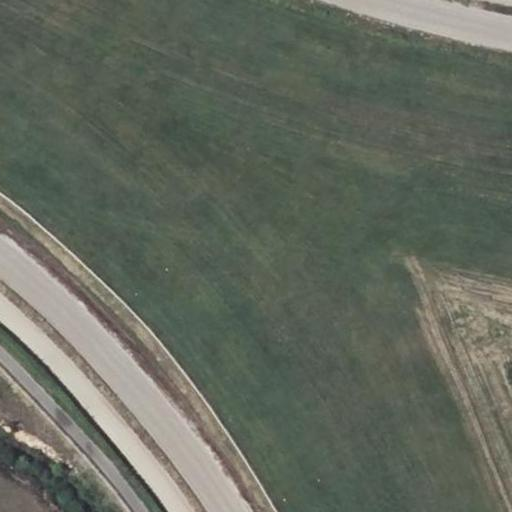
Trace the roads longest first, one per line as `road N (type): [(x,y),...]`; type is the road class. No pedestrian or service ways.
road 1 (unknown): [(0,259),(45,293),(105,358),(177,439),(225,511)]
road 2 (unknown): [(184,511),(95,401),(0,309)]
road 3 (unknown): [(0,353),(141,511)]
road 4 (unknown): [(511,32),(381,0)]
